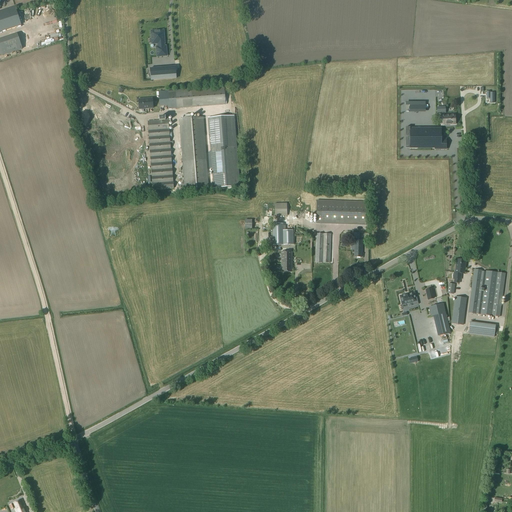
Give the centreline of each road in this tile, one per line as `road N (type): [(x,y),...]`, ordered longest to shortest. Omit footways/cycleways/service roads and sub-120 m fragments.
road 1 (unclassified): [(72,439),(458,225),(511,223)]
road 2 (unclassified): [(0,166),(44,309),(72,439)]
